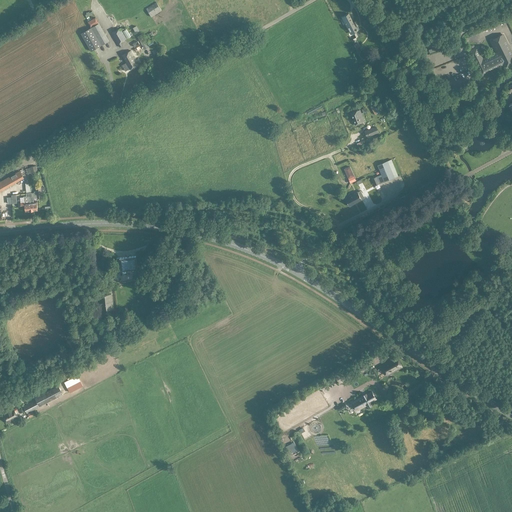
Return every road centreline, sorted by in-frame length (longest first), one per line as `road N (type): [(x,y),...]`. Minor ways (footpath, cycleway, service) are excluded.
road 1 (unclassified): [(310,0),(0,178)]
road 2 (unclassified): [(339,241),(458,179),(365,0)]
road 3 (secondary): [(287,268),(163,228),(105,223),(0,233)]
road 4 (secondary): [(511,415),(287,268)]
road 5 (unclassified): [(339,241),(334,220),(295,200),(289,178),(358,133)]
